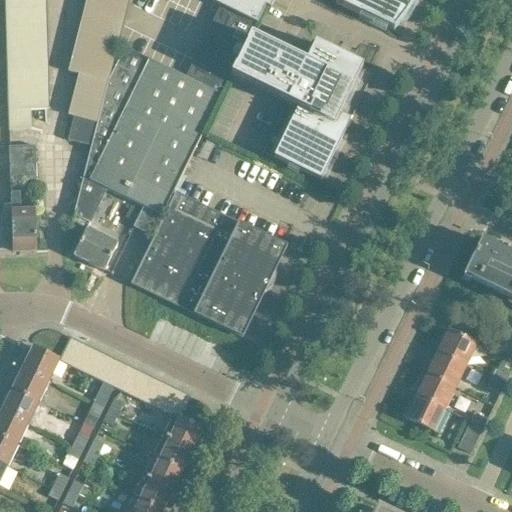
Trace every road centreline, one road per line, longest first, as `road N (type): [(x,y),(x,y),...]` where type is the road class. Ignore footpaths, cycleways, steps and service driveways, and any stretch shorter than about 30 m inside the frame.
road 1 (secondary): [(477,0),(277,413)]
road 2 (residential): [(21,308),(62,311),(277,413)]
road 3 (secondary): [(326,436),(441,200)]
road 4 (residential): [(477,505),(326,436)]
road 5 (secondary): [(441,200),(511,56)]
